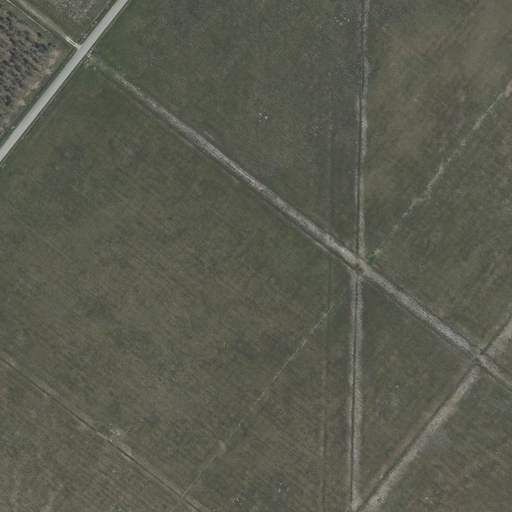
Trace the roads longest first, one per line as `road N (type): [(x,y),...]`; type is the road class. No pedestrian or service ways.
road 1 (track): [(511,379),(19,0)]
road 2 (track): [(171,511),(511,80)]
road 3 (unclassified): [(0,156),(123,0)]
